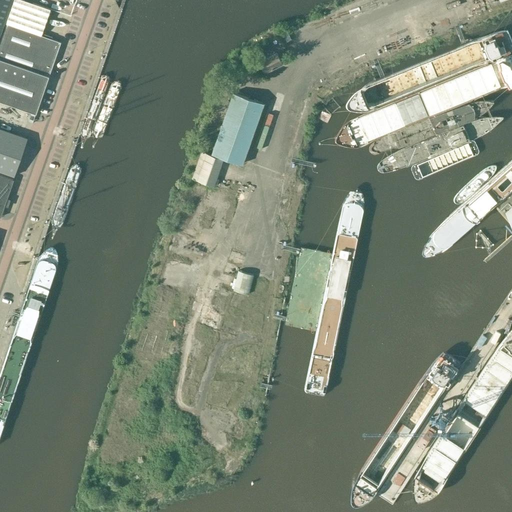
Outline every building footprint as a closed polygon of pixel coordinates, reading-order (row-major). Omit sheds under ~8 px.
[(50,9),(24,0),(0,0),(0,100),(35,113),(60,42),(40,35),(50,9)] [(290,39),(287,32),(282,35),(285,42),(290,39)] [(264,72),(281,63),(276,52),(258,61),(264,72)] [(251,73),(231,66),(228,74),(248,81),(251,73)] [(227,107),(211,153),(241,164),(257,118),(263,103),(232,92),(229,102),(227,101),(225,105),(227,106),(227,107)] [(0,127),(0,171),(14,176),(27,137),(0,127)] [(223,159),(201,151),(192,178),(213,186),(223,159)] [(0,215),(13,179),(0,174),(0,215)] [(253,274),(238,270),(233,289),(248,293),(253,274)]
